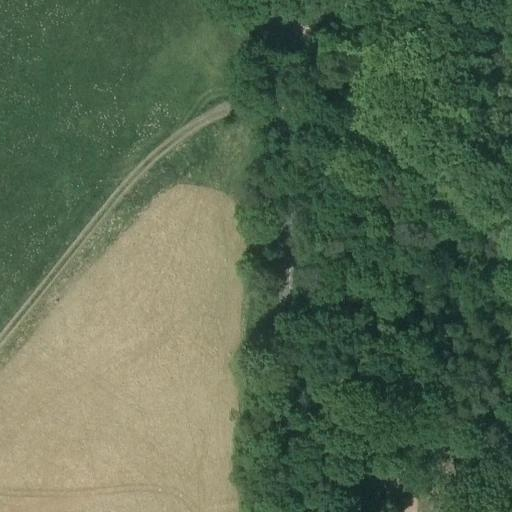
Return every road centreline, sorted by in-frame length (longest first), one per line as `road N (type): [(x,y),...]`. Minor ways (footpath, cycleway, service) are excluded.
road 1 (unclassified): [(287,511),(279,0)]
road 2 (track): [(285,106),(216,113),(150,156),(0,339)]
road 3 (track): [(511,186),(429,98),(393,0)]
